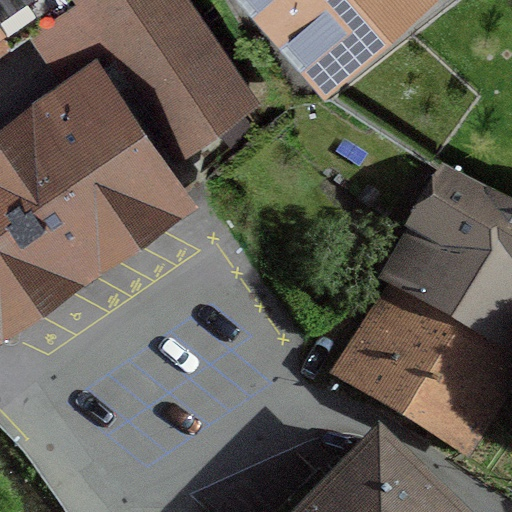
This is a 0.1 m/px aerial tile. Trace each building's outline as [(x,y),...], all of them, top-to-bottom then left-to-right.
[(179,0),(79,0),(116,54),(0,133),(0,320),(179,198),(145,148),(169,132),(178,145),(246,98),(179,0)] [(63,0),(0,0),(0,31),(32,11),(42,23),(67,5),(63,0)] [(258,0),(272,16),(279,10),(316,53),(376,2),(392,20),(415,0),(258,0)] [(511,208),(460,180),(398,289),(511,355),(511,353),(511,208)] [(480,404),(511,355),(398,289),(342,380),(458,451),(486,407),(480,404)] [(449,511),(379,445),(337,489),(319,472),(280,511),(449,511)]
